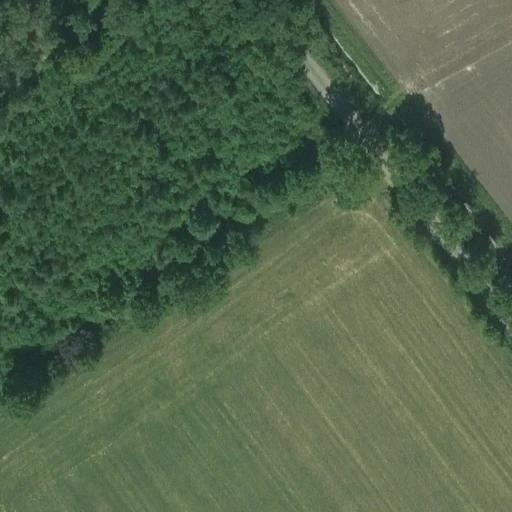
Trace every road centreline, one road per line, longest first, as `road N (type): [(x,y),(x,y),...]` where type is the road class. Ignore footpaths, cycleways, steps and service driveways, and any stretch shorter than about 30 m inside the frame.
road 1 (track): [(371,148),(0,399)]
road 2 (unclassified): [(511,327),(255,0)]
